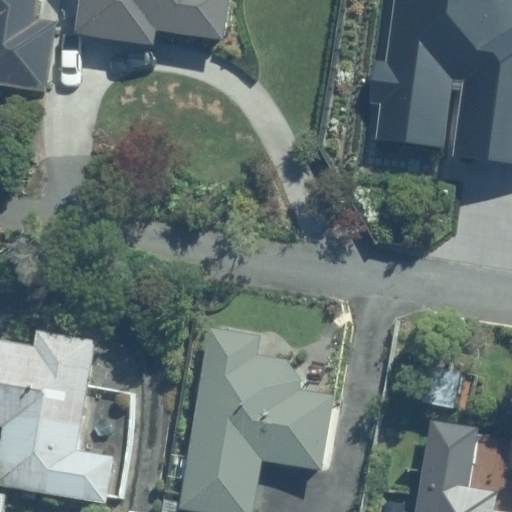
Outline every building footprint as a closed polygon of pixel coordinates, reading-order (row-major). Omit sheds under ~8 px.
[(50,0),(0,0),(0,92),(57,101),(67,33),(46,30),(50,0)] [(122,47),(170,52),(171,45),(235,51),(240,0),(92,0),(88,44),(122,47)] [(273,340),(216,331),(189,511),(267,511),(273,472),(338,482),(349,406),(306,400),(311,363),(271,357),(273,340)] [(0,431),(14,434),(3,495),(94,511),(117,511),(120,500),(127,502),(147,396),(100,388),(107,348),(50,338),(48,351),(0,342),(0,431)] [(484,439),(434,431),(421,511),(511,511),(511,500),(475,495),(484,439)]
